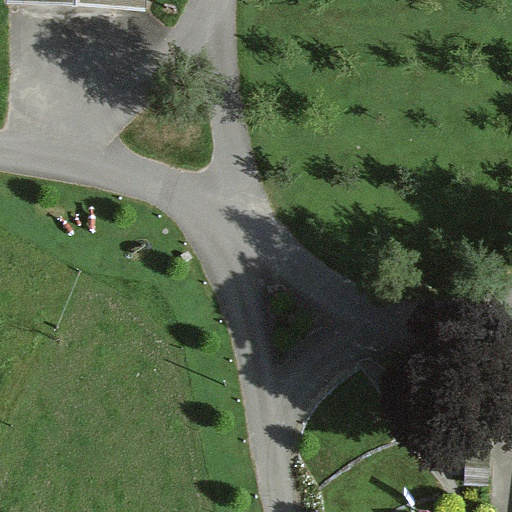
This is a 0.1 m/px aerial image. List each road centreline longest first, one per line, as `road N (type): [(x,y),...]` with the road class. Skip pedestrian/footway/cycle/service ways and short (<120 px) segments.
road 1 (track): [(214,0),(210,25),(70,164)]
road 2 (track): [(210,25),(239,227)]
road 3 (track): [(368,315),(295,388),(270,437)]
